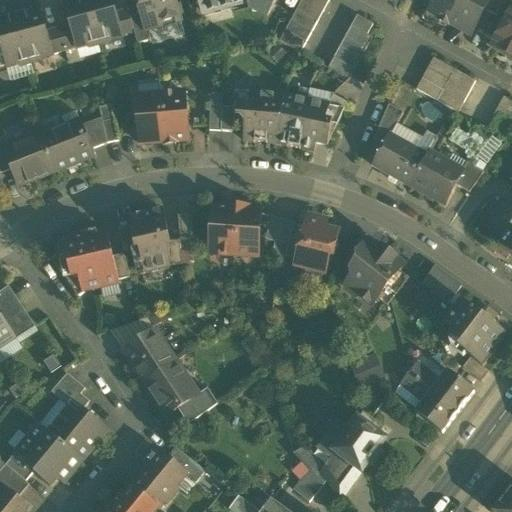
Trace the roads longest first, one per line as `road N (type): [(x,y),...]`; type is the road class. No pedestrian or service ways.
road 1 (residential): [(337,191),(225,176),(114,186),(18,237)]
road 2 (residential): [(18,237),(131,413),(135,441),(75,511)]
road 3 (residential): [(511,299),(337,191)]
road 4 (residential): [(337,191),(401,30)]
road 5 (secondary): [(427,511),(511,398)]
